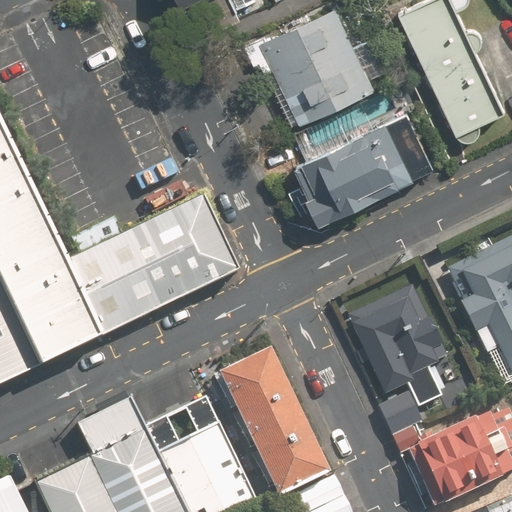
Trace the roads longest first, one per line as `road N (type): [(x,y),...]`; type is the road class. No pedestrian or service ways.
road 1 (residential): [(136,0),(279,284)]
road 2 (residential): [(279,284),(0,422)]
road 3 (residential): [(511,177),(279,284)]
road 4 (residential): [(384,511),(279,284)]
